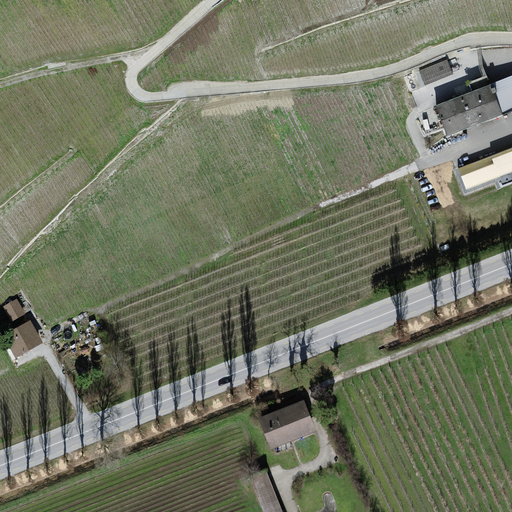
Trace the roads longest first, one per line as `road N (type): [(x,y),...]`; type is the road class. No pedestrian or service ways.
road 1 (primary): [(0,466),(511,263)]
road 2 (track): [(511,138),(319,208),(92,312),(49,333),(48,354)]
road 3 (unclassified): [(218,0),(136,72),(140,98),(357,79),(449,48),(511,42)]
road 4 (track): [(511,309),(320,389),(327,455)]
